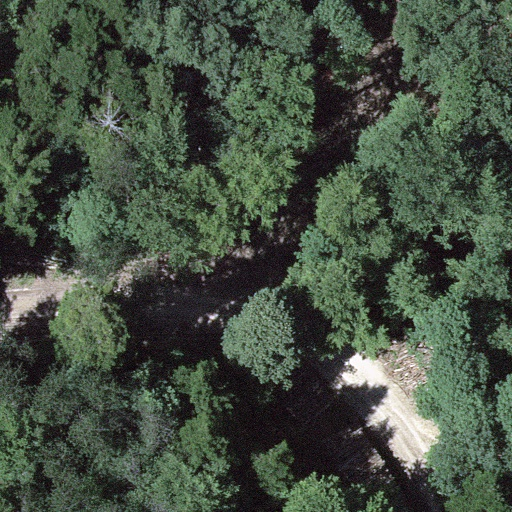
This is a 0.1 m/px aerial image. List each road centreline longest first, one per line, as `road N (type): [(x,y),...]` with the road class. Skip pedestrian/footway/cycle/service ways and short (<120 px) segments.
road 1 (track): [(449,511),(422,441),(347,360),(272,326),(159,305),(0,325)]
road 2 (track): [(187,310),(232,511)]
